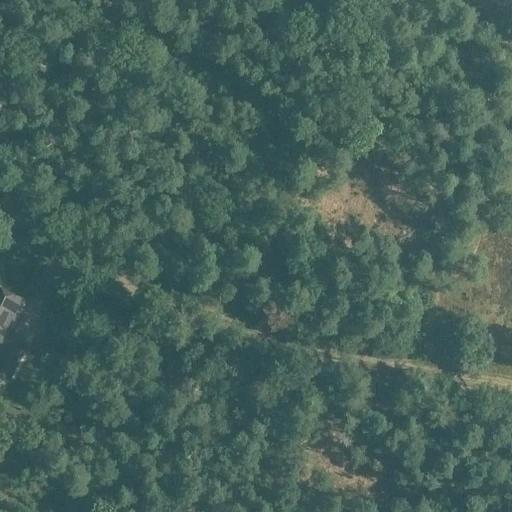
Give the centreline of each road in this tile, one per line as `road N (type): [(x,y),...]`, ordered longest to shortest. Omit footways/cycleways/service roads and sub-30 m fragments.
road 1 (track): [(208,310),(309,350),(511,392)]
road 2 (residential): [(0,208),(208,310)]
